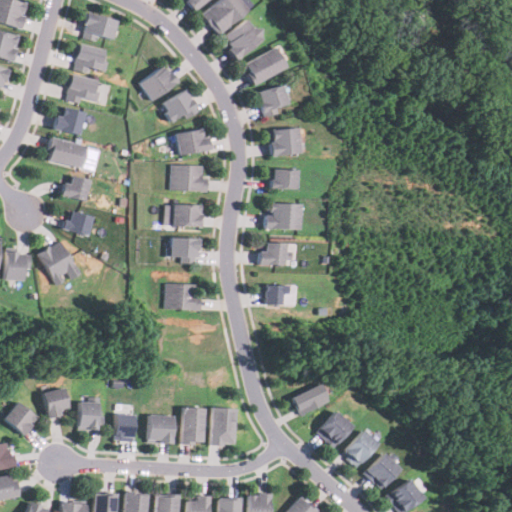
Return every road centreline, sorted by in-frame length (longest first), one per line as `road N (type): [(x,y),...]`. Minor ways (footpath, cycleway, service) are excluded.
road 1 (residential): [(357,511),(281,443),(252,387),(225,256),(237,153),(213,76),(148,10),(126,0)]
road 2 (residential): [(281,443),(268,457),(223,471),(57,462)]
road 3 (residential): [(55,0),(27,107),(0,159)]
